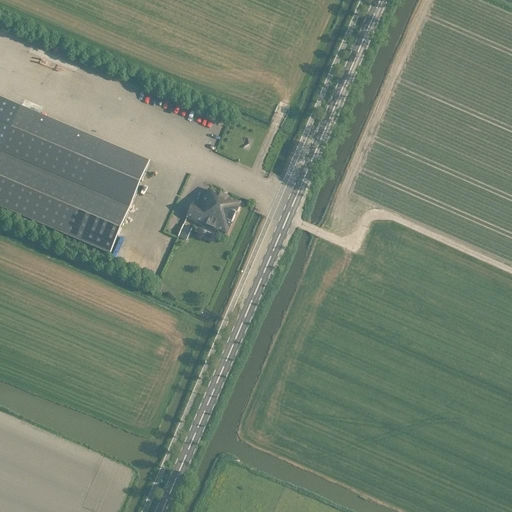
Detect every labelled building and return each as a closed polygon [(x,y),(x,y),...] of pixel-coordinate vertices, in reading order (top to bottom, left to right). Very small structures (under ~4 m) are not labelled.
[(0,50),(8,53),(10,47),(0,44),(0,50)] [(0,97),(0,206),(109,252),(148,160),(0,97)] [(218,130),(222,121),(212,117),(208,126),(218,130)] [(240,201),(208,187),(204,196),(203,196),(199,205),(192,202),(185,216),(225,234),(240,201)] [(182,223),(177,235),(185,239),(191,227),(182,223)] [(204,234),(207,226),(200,223),(196,231),(204,234)]
